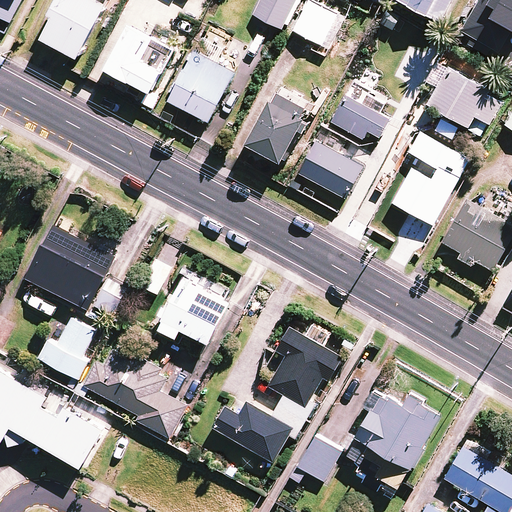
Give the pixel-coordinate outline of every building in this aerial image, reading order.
[(0,0),(0,13),(13,20),(22,0),(0,0)] [(113,0),(112,0),(62,0),(56,11),(60,13),(48,36),(84,55),(113,0)] [(297,0),(263,0),(257,13),(284,27),(297,0)] [(344,12),(319,0),(311,0),(297,30),(328,45),(344,12)] [(404,0),(445,20),(454,0),(404,0)] [(511,0),(480,0),(463,28),(500,52),(511,31),(511,0)] [(179,43),(135,21),(112,66),(155,89),(179,43)] [(238,70),(199,49),(172,99),(212,120),(238,70)] [(507,96),(451,64),(430,101),(471,124),(477,113),(492,122),(507,96)] [(346,128),(364,137),(368,128),(382,136),(393,114),(367,100),(373,89),(355,79),(333,121),(346,128)] [(318,107),(283,87),(252,140),(286,160),(318,107)] [(364,137),(346,128),(335,149),(321,141),(307,168),(351,192),(361,174),(348,167),(352,158),(364,137)] [(473,156),(423,129),(412,149),(441,166),(434,177),(414,165),(395,200),(436,222),(473,156)] [(475,264),(477,259),(494,268),(511,234),(511,216),(470,195),(445,242),(461,251),(459,256),(475,264)] [(118,255),(57,224),(30,275),(92,307),(118,255)] [(174,267),(158,258),(145,284),(161,293),(174,267)] [(233,297),(189,275),(164,326),(182,335),(186,326),(212,339),(233,297)] [(131,287),(114,277),(99,304),(117,314),(131,287)] [(102,331),(75,317),(63,340),(53,335),(42,356),(79,375),(102,331)] [(344,356),(291,324),(277,347),(289,354),(271,383),(307,404),(325,374),(331,378),(344,356)] [(171,370),(119,343),(109,363),(101,359),(88,384),(143,413),(140,418),(174,436),(191,402),(162,387),(171,370)] [(50,394),(0,365),(0,437),(5,441),(9,433),(11,443),(27,440),(25,430),(84,463),(107,426),(68,403),(62,413),(45,404),(50,394)] [(405,402),(376,387),(367,404),(373,407),(349,452),(365,461),(360,471),(398,491),(412,464),(415,465),(444,411),(409,393),(405,402)] [(295,426),(249,400),(243,411),(229,403),(216,425),(276,459),(295,426)] [(343,449),(318,434),(300,464),(326,479),(343,449)] [(511,511),(511,510),(511,470),(465,444),(447,476),(492,502),(485,511),(449,511),(431,501),(424,511),(511,511)]
